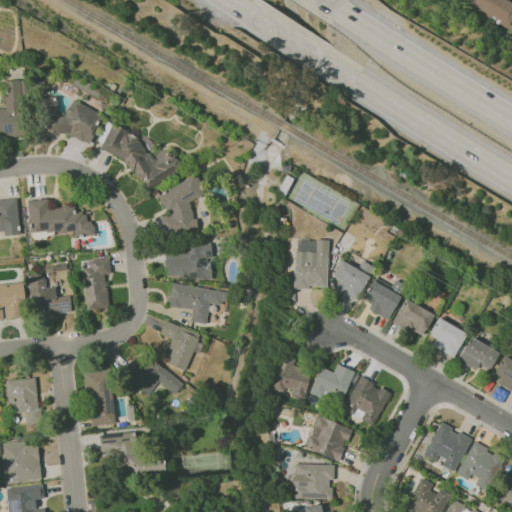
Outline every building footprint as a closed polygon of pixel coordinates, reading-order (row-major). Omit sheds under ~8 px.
[(511,30),(499,23),(500,21),(493,16),(491,19),(479,12),(481,10),(472,4),(470,7),(458,0),(507,0),(511,3),(511,30)] [(0,108),(0,122),(0,136),(24,136),(23,80),(4,80),(4,108),(0,108)] [(72,99),(64,115),(57,116),(56,95),(42,96),(39,101),(40,118),(39,120),(40,135),(67,133),(85,143),(88,143),(103,115),(72,99)] [(124,159),(133,177),(143,181),(146,187),(178,171),(180,166),(176,158),(167,154),(164,148),(156,152),(151,164),(136,134),(111,124),(100,149),(124,159)] [(190,201),(204,194),(200,186),(200,185),(195,175),(158,193),(159,198),(164,209),(170,209),(170,215),(159,216),(160,226),(164,234),(197,232),(196,224),(191,212),(190,201)] [(0,199),(16,198),(19,234),(3,236),(3,231),(0,231),(0,199)] [(26,200),(29,232),(45,231),(45,232),(60,230),(60,232),(73,231),(74,236),(94,234),(94,225),(92,226),(92,223),(90,223),(90,221),(86,221),(85,213),(82,214),(81,210),(73,211),(73,206),(69,206),(68,205),(62,206),(61,207),(48,208),(47,198),(26,200)] [(328,240),(295,239),(293,286),(326,288),(328,240)] [(210,277),(209,257),(211,257),(210,245),(164,247),(165,279),(210,277)] [(107,308),(105,273),(109,273),(109,258),(82,260),(84,309),(107,308)] [(356,300),(369,275),(342,261),(329,286),(356,300)] [(70,311),(70,296),(55,296),(55,287),(44,287),(43,276),(27,277),(29,313),(70,311)] [(400,294),(371,281),(363,299),(371,303),(368,310),(388,320),(400,294)] [(1,283),(2,318),(23,317),(22,283),(1,283)] [(225,291),(170,283),(167,306),(191,309),(189,321),(205,323),(208,303),(223,305),(225,291)] [(392,323),(422,337),(433,313),(403,299),(392,323)] [(453,357),(466,333),(437,317),(428,334),(436,338),(432,346),(453,357)] [(184,370),(199,334),(164,319),(158,333),(173,340),(164,362),(184,370)] [(476,369),(477,365),(490,370),(498,350),(467,337),(458,362),(476,369)] [(311,371),(292,365),(294,359),(280,355),(269,388),(286,394),(302,399),(311,371)] [(501,376),(497,384),(511,391),(511,359),(503,355),(494,372),(501,376)] [(182,384),(149,357),(137,372),(133,368),(126,377),(148,395),(159,381),(174,393),(182,384)] [(309,391),(339,404),(353,371),(336,364),(333,372),(319,366),(309,391)] [(88,425),(113,424),(111,370),(85,371),(88,425)] [(372,426),(390,392),(358,376),(341,409),(372,426)] [(25,425),(38,424),(36,378),(5,379),(7,413),(24,412),(25,425)] [(339,461),(351,427),(315,415),(303,448),(339,461)] [(469,437),(438,423),(424,454),(442,462),(440,466),(455,471),(469,437)] [(99,435),(100,453),(117,452),(119,475),(164,472),(162,453),(137,455),(135,432),(99,435)] [(0,451),(3,483),(41,479),(37,444),(25,445),(25,441),(0,443),(0,451)] [(502,456),(472,442),(458,472),(476,481),(475,485),(487,490),(502,456)] [(330,499),(330,479),(333,479),(333,464),(293,463),(292,498),(330,499)] [(408,511),(440,511),(449,496),(431,487),(432,484),(420,477),(403,509),(408,511)] [(511,482),(509,481),(497,504),(511,511),(511,482)] [(6,487),(7,511),(44,511),(44,507),(35,508),(35,499),(43,499),(42,485),(6,487)] [(476,511),(452,499),(444,511),(476,511)]
